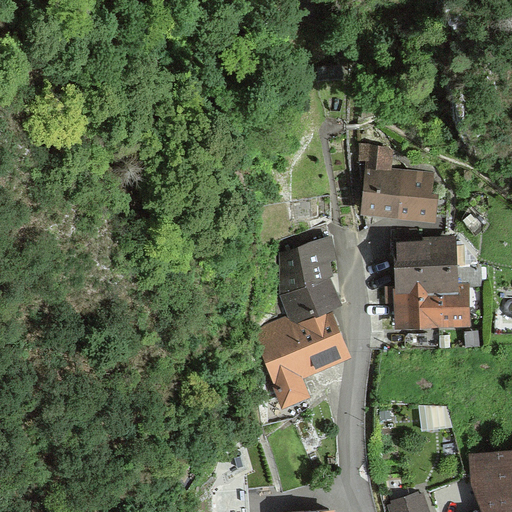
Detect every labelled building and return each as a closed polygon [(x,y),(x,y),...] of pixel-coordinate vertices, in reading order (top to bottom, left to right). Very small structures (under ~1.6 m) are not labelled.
[(360,209),(398,214),(401,173),(381,171),(384,148),(368,146),(366,169),(364,169),(360,209)] [(430,176),(401,173),(398,214),(432,218),(434,195),(427,195),(430,176)] [(455,287),(454,267),(475,266),(474,259),(458,242),(448,242),(448,241),(416,242),(416,230),(395,230),(398,287),(455,287)] [(332,258),(327,238),(313,241),(280,255),(280,291),(287,317),(290,324),(325,311),(323,306),(332,302),(321,277),(318,261),(332,258)] [(477,265),(475,266),(454,267),(455,287),(398,287),(379,288),(380,303),(398,302),(399,323),(465,321),(465,307),(479,306),(477,265)] [(325,311),(290,324),(287,317),(253,333),(281,403),(303,394),(291,362),(306,356),(310,366),(343,352),(326,311),(325,311)] [(424,405),(426,427),(447,426),(445,404),(424,405)] [(511,511),(511,449),(470,454),(472,490),(480,511),(511,511)] [(391,511),(423,511),(418,495),(389,505),(391,511)]
